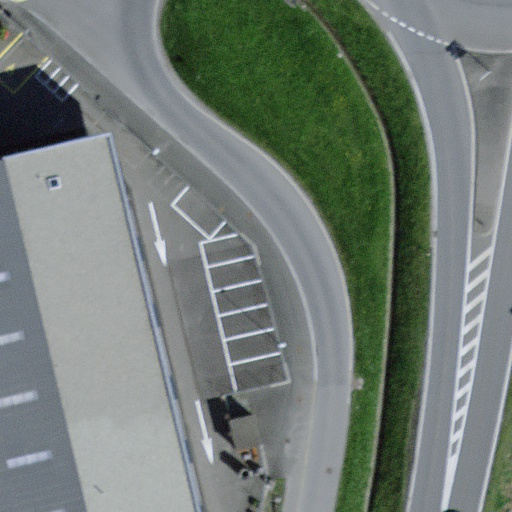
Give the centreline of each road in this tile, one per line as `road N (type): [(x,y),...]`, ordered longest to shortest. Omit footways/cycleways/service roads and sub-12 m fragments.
road 1 (unclassified): [(315,511),(333,369),(326,302),(276,202),(174,114),(122,45)]
road 2 (secondary): [(398,0),(431,64),(453,136),(450,481)]
road 3 (secondary): [(450,481),(511,204)]
